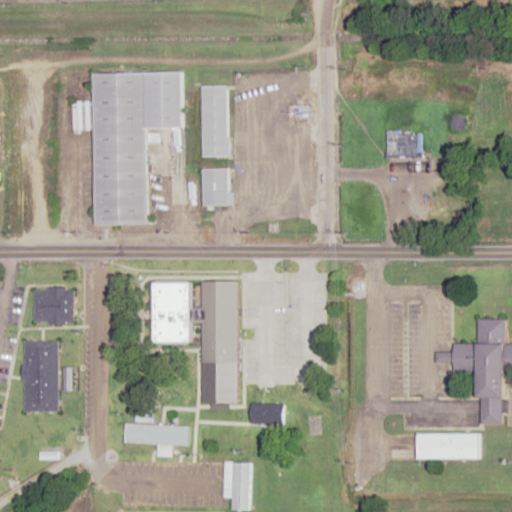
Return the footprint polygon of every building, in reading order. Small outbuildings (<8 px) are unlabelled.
[(93,73),(98,225),(152,223),(149,128),(185,128),(184,72),(93,73)] [(202,85),(202,156),(230,157),(230,85),(202,85)] [(468,132),(468,114),(454,114),(454,132),(468,132)] [(388,129),(388,156),(422,156),(422,132),(388,129)] [(204,168),(205,206),(236,205),(236,191),(230,191),(230,167),(204,168)] [(240,362),(238,280),(203,281),(203,307),(195,307),(194,281),(152,281),(153,343),(193,343),(193,323),(204,323),(204,362),(240,362)] [(75,324),(75,288),(35,288),(35,324),(75,324)] [(286,288),(286,331),(314,331),(314,288),(286,288)] [(505,370),(511,370),(511,344),(507,345),(507,319),(480,319),(480,343),(456,343),(456,352),(438,352),(438,362),(457,362),(457,371),(481,370),(482,423),(506,423),(505,370)] [(59,412),(59,341),(25,341),(25,412),(59,412)] [(252,422),(280,422),(280,403),(252,403),(252,422)] [(190,425),(126,424),(126,442),(161,443),(161,445),(190,445),(190,425)] [(481,432),(419,432),(419,458),(481,458),(481,432)] [(234,510),(251,510),(251,462),(226,462),(226,498),(234,498),(234,510)]
